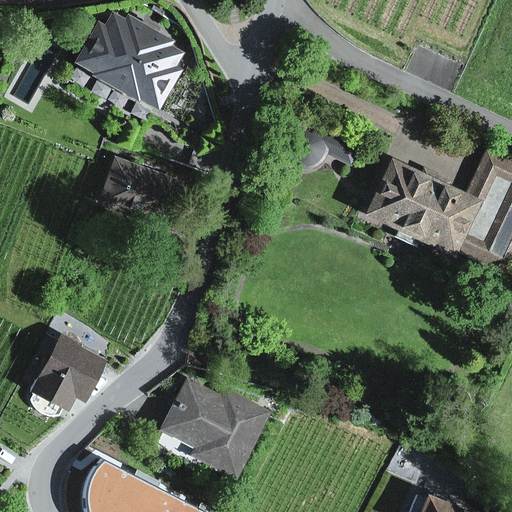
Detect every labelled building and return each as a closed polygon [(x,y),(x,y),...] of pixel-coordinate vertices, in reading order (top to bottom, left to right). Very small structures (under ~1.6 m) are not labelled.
[(77,57),(157,105),(179,68),(169,62),(179,45),(110,4),(77,57)] [(358,149),(307,125),(297,125),(286,132),(268,168),(288,178),(292,170),(303,172),(310,172),(321,165),(326,154),(350,165),(358,149)] [(363,212),(506,278),(511,265),(511,161),(486,150),(462,202),(384,166),(363,212)] [(103,157),(85,208),(126,222),(133,200),(171,213),(181,184),(103,157)] [(97,359),(54,337),(28,387),(59,403),(65,393),(77,399),(97,359)] [(181,378),(158,429),(190,444),(184,455),(233,478),(264,411),(222,391),(220,396),(181,378)] [(203,511),(103,461),(92,475),(87,490),(87,505),(89,511),(203,511)] [(462,511),(419,490),(407,511),(462,511)]
